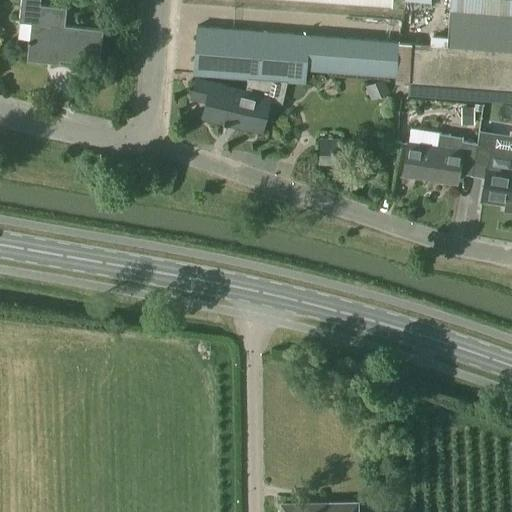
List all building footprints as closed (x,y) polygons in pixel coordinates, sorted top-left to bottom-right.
[(41,0),(22,0),(20,21),(31,22),(27,60),(47,62),(47,58),(100,64),(104,29),(65,25),(67,8),(41,5),(41,0)] [(400,41),(398,74),(396,74),(395,81),(409,82),(511,89),(511,12),(450,7),(448,36),(430,35),(430,43),(412,42),(412,43),(400,41)] [(398,74),(400,41),(398,41),(398,40),(389,39),(310,34),(197,26),(194,73),(249,78),(306,82),(307,68),(386,74),(396,74),(398,74)] [(274,80),(249,78),(246,92),(226,87),(227,85),(198,79),(193,97),(207,100),(203,114),(262,129),(274,80)] [(461,108),(461,125),(474,125),(474,108),(461,108)] [(408,142),(403,174),(421,176),(421,174),(457,180),(458,172),(472,175),(478,143),(463,141),(461,150),(449,148),(451,135),(439,133),(437,146),(408,142)] [(343,138),(320,138),(319,165),(341,165),(343,138)] [(511,148),(491,145),(491,144),(478,142),(478,143),(472,175),(486,178),(483,199),(505,202),(504,209),(511,209),(511,148)] [(354,511),(354,498),(281,499),(280,511),(354,511)]
